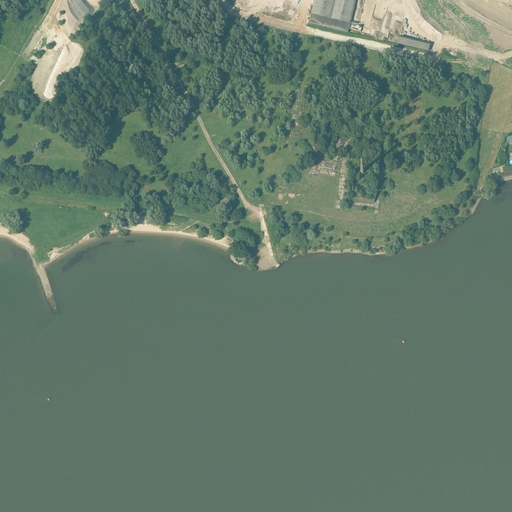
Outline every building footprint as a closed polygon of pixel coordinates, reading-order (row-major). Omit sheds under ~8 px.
[(314,0),(310,25),(348,31),(348,30),(368,34),(369,31),(371,31),(370,35),(375,35),(376,31),(390,34),(396,0),(399,0),(398,5),(408,6),(409,1),(412,2),(412,0),(314,0)] [(255,5),(256,2),(253,1),(252,8),(262,10),(263,7),(255,5)] [(413,21),(414,13),(395,10),(393,24),(397,25),(397,29),(402,30),(404,19),(413,21)] [(482,30),(487,15),(479,13),(474,28),(482,30)] [(396,45),(429,51),(430,43),(437,44),(441,24),(438,23),(437,30),(431,29),(430,35),(415,32),(414,40),(397,38),(396,45)]
